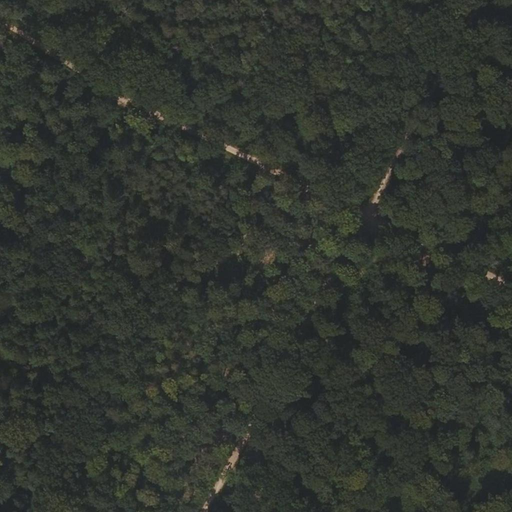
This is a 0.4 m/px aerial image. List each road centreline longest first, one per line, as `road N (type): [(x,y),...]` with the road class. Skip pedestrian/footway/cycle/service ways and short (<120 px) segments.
road 1 (track): [(0,16),(99,88),(370,213)]
road 2 (track): [(199,511),(370,213)]
road 3 (track): [(370,213),(486,0)]
road 4 (track): [(370,213),(511,284)]
